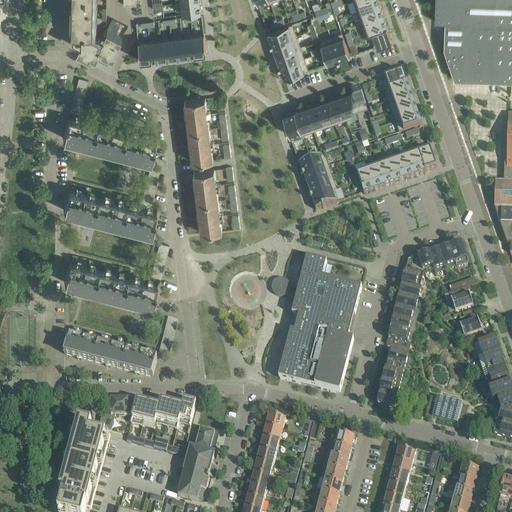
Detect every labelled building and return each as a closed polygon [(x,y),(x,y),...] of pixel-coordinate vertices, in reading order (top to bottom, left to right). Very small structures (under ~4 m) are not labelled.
[(73,0),(73,34),(84,34),(94,34),(94,0),(73,0)] [(355,0),(353,1),(357,11),(379,4),(378,0),(355,0)] [(511,0),(435,0),(435,21),(445,22),(511,24),(511,0)] [(182,14),(201,12),(200,1),(181,3),(182,14)] [(379,4),(357,11),(361,22),(383,14),(379,4)] [(364,33),(387,25),(383,14),(361,22),(364,33)] [(109,26),(107,30),(111,32),(112,30),(116,32),(120,26),(115,23),(116,21),(114,19),(112,19),(109,26)] [(511,24),(445,22),(444,48),(455,79),(511,81),(511,24)] [(267,32),(268,33),(270,38),(269,38),(271,43),(270,44),(271,45),(296,36),(292,24),(267,32)] [(372,40),(374,47),(392,41),(387,25),(364,33),(367,41),(372,40)] [(104,39),(100,46),(105,49),(104,51),(113,56),(119,45),(122,38),(111,32),(107,30),(102,38),(104,39)] [(331,36),(339,61),(340,61),(340,60),(346,58),(345,57),(349,56),(350,56),(342,32),(331,36)] [(84,41),(80,48),(89,53),(95,56),(96,54),(99,49),(100,46),(104,39),(102,38),(94,34),(84,34),(84,41)] [(193,35),(195,54),(206,53),(204,34),(193,35)] [(182,37),(184,56),(195,54),(193,35),(182,37)] [(276,55),(300,47),(296,36),(271,45),(271,46),(271,45),(273,51),(274,51),(276,55)] [(319,40),(328,64),(328,63),(332,62),(332,63),(338,61),(339,61),(331,36),(319,40)] [(182,37),(171,38),(174,57),(184,56),(182,37)] [(161,39),(163,58),(174,57),(171,38),(161,39)] [(161,39),(150,41),(152,60),(163,58),(161,39)] [(141,61),(152,60),(150,41),(138,42),(141,61)] [(279,66),(278,66),(279,67),(304,58),(300,47),(276,55),(278,60),(277,61),(279,66)] [(282,73),(284,78),(283,78),(284,79),(290,76),(290,77),(293,76),(308,70),(304,58),(279,67),(279,68),(281,74),(282,73)] [(385,92),(407,84),(404,73),(381,81),(385,92)] [(407,84),(385,92),(388,102),(411,94),(407,84)] [(371,90),(369,85),(363,88),(366,98),(371,97),(369,91),(371,90)] [(368,112),(359,88),(359,89),(355,90),(355,89),(350,91),(350,92),(348,93),(357,116),(368,112)] [(357,116),(348,93),(346,93),(346,92),(341,94),(342,95),(338,96),(346,120),(357,116)] [(411,94),(388,102),(392,112),(415,104),(411,94)] [(335,123),(346,120),(338,96),(334,98),(333,97),(329,98),(329,99),(327,100),(335,123)] [(185,101),(187,114),(185,115),(185,118),(187,119),(190,144),(188,145),(189,149),(191,149),(193,162),(213,159),(206,98),(185,101)] [(320,101),(320,102),(316,104),(324,127),(335,123),(327,100),(325,101),(324,100),(320,101)] [(316,104),(312,105),(312,104),(307,106),(307,107),(305,108),(313,131),(324,127),(316,104)] [(415,104),(392,112),(396,123),(418,115),(415,104)] [(303,135),(303,134),(313,131),(305,108),(303,108),(303,107),(298,109),(299,110),(295,111),(294,111),(303,135)] [(294,111),(292,112),(292,111),(285,113),(285,115),(284,115),(283,115),(287,127),(286,127),(287,129),(289,135),(290,134),(292,141),(304,137),(303,134),(303,135),(294,111)] [(399,133),(422,125),(418,115),(396,123),(399,133)] [(496,182),(495,209),(511,209),(511,115),(509,115),(508,158),(505,158),(505,169),(504,182),(496,182)] [(68,119),(63,138),(75,141),(75,143),(80,144),(81,143),(104,149),(104,150),(109,152),(109,150),(133,156),(133,158),(138,159),(138,158),(151,161),(156,141),(68,119)] [(426,172),(437,168),(429,146),(418,150),(426,172)] [(418,150),(407,153),(415,176),(426,172),(418,150)] [(405,179),(415,176),(407,153),(397,157),(405,179)] [(303,176),(329,167),(325,156),(300,164),(300,165),(302,169),(301,170),(303,175),(303,176)] [(395,183),(405,179),(397,157),(387,160),(395,183)] [(377,164),(385,187),(395,183),(387,160),(377,164)] [(367,168),(375,190),(385,187),(377,164),(367,168)] [(333,179),(329,167),(303,176),(303,177),(304,177),(306,183),(307,183),(308,187),(333,179)] [(375,190),(367,168),(356,171),(364,194),(375,190)] [(194,172),(196,185),(193,186),(194,190),(196,190),(199,216),(197,216),(198,220),(200,220),(202,233),(222,230),(215,169),(194,172)] [(311,199),(334,191),(335,191),(337,191),(333,179),(308,187),(310,192),(309,192),(311,198),(311,199)] [(151,233),(156,213),(69,191),(64,210),(76,213),(75,215),(81,216),(81,215),(105,221),(104,222),(110,224),(110,222),(134,228),(133,230),(139,231),(139,230),(151,233)] [(325,207),(338,203),(335,191),(334,191),(311,199),(311,200),(312,200),(313,206),(315,205),(316,210),(316,211),(322,208),(323,209),(325,208),(325,207)] [(511,209),(495,209),(507,245),(511,245),(510,254),(511,253),(511,209)] [(462,242),(450,246),(456,263),(455,264),(457,268),(469,264),(462,242)] [(450,246),(440,250),(446,267),(455,264),(456,263),(450,246)] [(440,250),(428,254),(434,271),(446,267),(440,250)] [(409,261),(406,270),(424,275),(434,271),(428,254),(409,261)] [(279,379),(335,393),(341,395),(354,342),(349,340),(362,288),(323,278),(327,263),(307,258),(293,315),(299,316),(295,333),(291,332),(279,379)] [(69,263),(64,282),(77,286),(76,287),(82,289),(82,287),(106,293),(105,295),(111,296),(111,294),(134,301),(134,302),(139,304),(140,302),(152,305),(157,285),(69,263)] [(406,270),(402,285),(420,290),(424,275),(406,270)] [(287,280),(286,280),(285,279),(283,279),(282,279),(281,278),(280,279),(279,279),(278,279),(277,280),(276,280),(275,281),(274,282),(273,283),(273,284),(272,285),(272,286),(272,287),(272,288),(272,290),(272,291),(273,292),(273,293),(274,294),(275,295),(276,296),(277,297),(279,297),(280,297),(281,297),(282,297),(283,297),(284,297),(285,296),(286,296),(287,295),(288,294),(289,293),(290,292),(290,291),(290,290),(291,289),(291,287),(290,286),(290,285),(290,284),(289,283),(288,282),(288,281),(287,280)] [(402,285),(399,296),(419,301),(421,290),(420,290),(402,285)] [(449,294),(456,313),(473,307),(467,288),(466,288),(462,290),(459,291),(455,292),(451,293),(449,294)] [(399,296),(396,307),(414,312),(414,313),(415,313),(417,307),(419,308),(421,301),(419,301),(399,296)] [(396,307),(394,318),(411,322),(414,313),(414,312),(396,307)] [(394,318),(391,328),(408,333),(411,322),(394,318)] [(467,324),(465,318),(461,319),(463,326),(460,327),(464,338),(482,332),(478,320),(467,324)] [(391,328),(388,339),(392,340),(396,341),(399,342),(403,343),(407,344),(408,344),(410,333),(408,333),(391,328)] [(70,335),(65,355),(77,358),(77,359),(82,361),(83,359),(106,365),(106,367),(111,368),(112,367),(135,373),(135,374),(140,376),(140,374),(153,377),(157,358),(70,335)] [(474,348),(478,359),(500,351),(496,340),(478,346),(479,346),(474,348)] [(388,362),(406,367),(409,356),(391,351),(388,362)] [(478,359),(482,369),(503,361),(500,351),(478,359)] [(485,379),(507,372),(503,361),(482,369),(485,379)] [(386,371),(404,376),(406,367),(388,362),(386,371)] [(386,371),(383,383),(401,387),(404,376),(386,371)] [(511,383),(507,372),(485,379),(489,390),(511,383)] [(401,387),(383,383),(381,392),(398,397),(401,387)] [(498,401),(497,400),(511,395),(511,386),(511,383),(489,390),(493,402),(498,401)] [(377,404),(395,409),(398,397),(381,392),(377,404)] [(511,395),(497,400),(498,401),(501,412),(511,408),(511,395)] [(434,411),(433,415),(432,418),(458,425),(459,421),(460,418),(461,414),(461,410),(463,406),(463,404),(438,398),(437,400),(436,404),(435,407),(434,411)] [(102,417),(99,429),(111,432),(116,416),(118,416),(130,416),(130,408),(130,400),(130,399),(111,399),(111,416),(102,417)] [(133,416),(131,424),(143,427),(149,404),(137,401),(135,408),(133,416)] [(160,407),(155,424),(156,424),(166,427),(172,404),(161,401),(159,406),(160,407)] [(184,407),(179,424),(190,427),(197,404),(184,401),(183,407),(184,407)] [(149,404),(143,427),(154,430),(156,424),(155,424),(160,407),(159,406),(149,404)] [(172,404),(166,427),(178,430),(179,424),(184,407),(183,407),(172,404)] [(511,408),(501,412),(499,423),(498,423),(511,426),(511,408)] [(270,415),(266,427),(283,431),(286,419),(270,415)] [(61,491),(58,503),(61,504),(59,511),(84,511),(86,508),(91,509),(110,436),(91,431),(92,424),(79,421),(61,491)] [(312,423),(306,421),(302,436),(308,438),(312,423)] [(511,426),(498,423),(499,423),(497,422),(494,435),(511,439),(511,426)] [(320,425),(314,423),(310,439),(316,440),(320,425)] [(266,427),(263,439),(280,443),(283,431),(266,427)] [(188,455),(186,463),(184,472),(185,472),(178,496),(184,498),(203,503),(210,478),(215,479),(217,470),(211,469),(215,454),(220,434),(196,428),(191,447),(190,447),(188,455)] [(338,433),(335,445),(352,449),(355,437),(338,433)] [(263,439),(260,450),(277,455),(280,443),(263,439)] [(335,445),(332,457),(349,461),(352,449),(335,445)] [(399,449),(396,461),(412,465),(415,453),(399,449)] [(260,450),(257,462),(274,466),(277,455),(260,450)] [(439,456),(433,454),(429,469),(435,471),(439,456)] [(438,472),(444,473),(448,458),(442,456),(438,472)] [(332,457),(329,468),(346,473),(349,461),(332,457)] [(396,461),(393,472),(409,477),(412,465),(396,461)] [(257,462),(254,474),(271,478),(274,466),(257,462)] [(463,466),(460,477),(477,482),(480,470),(463,466)] [(329,468),(326,480),(343,484),(346,473),(329,468)] [(296,485),(299,473),(293,471),(292,476),(287,475),(285,482),(296,485)] [(393,472),(390,484),(406,488),(409,477),(393,472)] [(304,487),(307,475),(301,473),(298,485),(304,487)] [(254,474),(251,485),(268,490),(271,478),(254,474)] [(454,476),(451,487),(474,493),(477,482),(460,477),(454,476)] [(505,479),(500,496),(511,499),(511,480),(505,479)] [(326,480),(323,492),(339,496),(343,484),(326,480)] [(433,488),(432,494),(434,495),(438,496),(440,488),(440,485),(435,483),(434,486),(433,488)] [(390,484),(387,496),(403,500),(406,488),(390,484)] [(251,485),(248,497),(265,501),(268,490),(251,485)] [(298,485),(295,497),(301,498),(304,487),(298,485)] [(451,487),(450,493),(456,494),(454,500),(471,505),(474,493),(451,487)] [(318,490),(315,502),(320,503),(336,507),(339,496),(323,492),(318,490)] [(387,496),(384,507),(400,511),(402,511),(407,511),(410,502),(403,500),(387,496)] [(248,497),(245,508),(258,511),(261,511),(265,501),(248,497)] [(431,497),(428,506),(434,508),(437,498),(431,497)] [(454,500),(451,511),(468,511),(471,505),(454,500)] [(320,503),(317,511),(335,511),(336,507),(320,503)]
